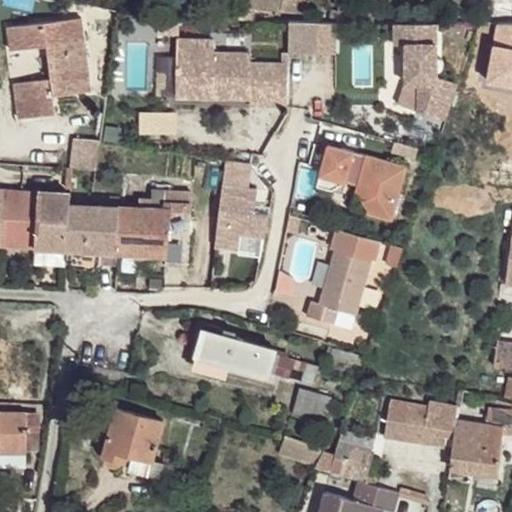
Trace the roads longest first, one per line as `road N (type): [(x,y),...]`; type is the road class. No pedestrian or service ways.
road 1 (residential): [(83,299),(259,294),(295,131)]
road 2 (residential): [(83,299),(45,511)]
